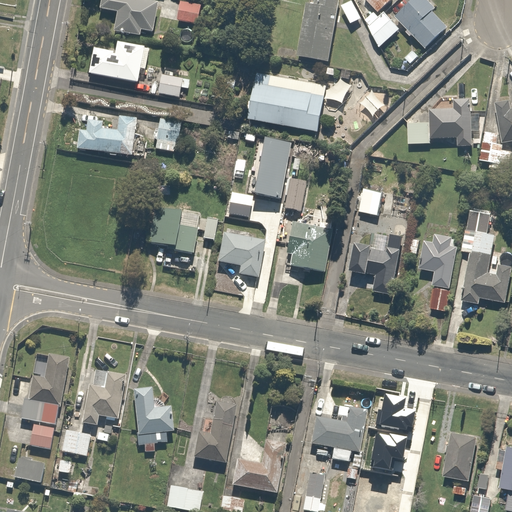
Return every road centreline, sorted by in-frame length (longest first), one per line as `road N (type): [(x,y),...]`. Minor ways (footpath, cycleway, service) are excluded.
road 1 (tertiary): [(0,283),(511,381)]
road 2 (residential): [(51,0),(0,271)]
